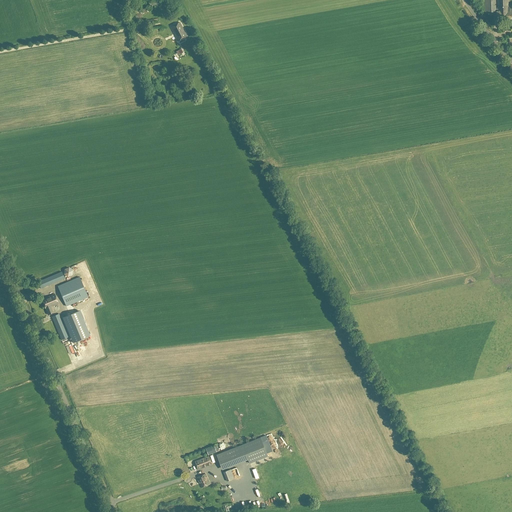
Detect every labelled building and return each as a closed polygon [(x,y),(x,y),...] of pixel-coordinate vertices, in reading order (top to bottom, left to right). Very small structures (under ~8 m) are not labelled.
[(481,0),(481,1),(482,14),(495,13),(494,0),(481,0)] [(507,0),(497,0),(498,11),(497,11),(497,20),(511,19),(511,8),(508,9),(507,0)] [(180,23),(174,25),(171,27),(177,41),(186,37),(180,23)] [(72,275),(73,271),(69,268),(64,269),(63,274),(67,277),(72,275)] [(62,272),(37,282),(41,289),(64,279),(62,272)] [(88,297),(79,277),(57,286),(66,306),(88,297)] [(52,304),(57,301),(54,294),(41,300),(44,307),(51,303),(52,304)] [(58,304),(57,301),(52,304),(51,303),(44,307),(45,310),(45,309),(48,315),(55,312),(53,306),(58,304)] [(89,336),(79,311),(63,318),(73,343),(89,336)] [(65,327),(64,325),(59,314),(52,317),(62,340),(69,337),(66,330),(65,327)] [(87,346),(93,344),(91,336),(84,338),(87,346)] [(75,361),(70,342),(64,344),(69,362),(75,361)] [(266,435),(260,438),(266,454),(272,452),(266,435)] [(260,438),(217,455),(222,467),(247,457),(250,463),(267,457),(266,454),(260,438)] [(208,456),(217,452),(214,446),(206,449),(208,456)] [(195,462),(198,470),(212,465),(209,457),(195,462)] [(234,479),(231,470),(224,473),(227,482),(234,479)] [(197,478),(201,488),(210,485),(205,474),(197,478)]
